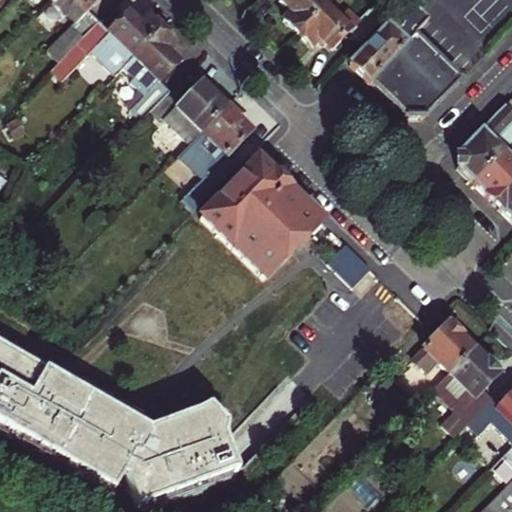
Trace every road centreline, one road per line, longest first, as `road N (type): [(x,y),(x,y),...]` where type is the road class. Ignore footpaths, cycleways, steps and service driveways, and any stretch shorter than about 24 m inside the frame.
road 1 (residential): [(325,135),(305,156),(366,217),(440,289),(461,268)]
road 2 (residential): [(325,135),(185,0)]
road 3 (residential): [(411,172),(511,74)]
road 4 (residential): [(461,268),(485,244),(411,172)]
road 5 (residential): [(411,172),(350,111),(325,135)]
